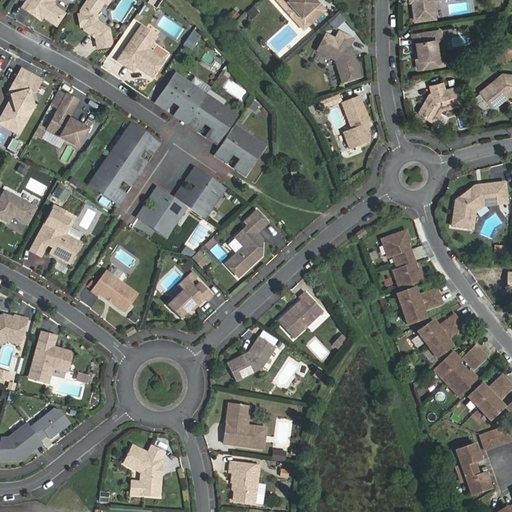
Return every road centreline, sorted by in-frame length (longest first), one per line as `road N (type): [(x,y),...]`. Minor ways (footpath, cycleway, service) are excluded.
road 1 (residential): [(191,364),(395,187)]
road 2 (residential): [(210,161),(100,82),(0,28)]
road 3 (residential): [(427,197),(439,250),(511,349)]
road 4 (residential): [(132,361),(0,270)]
road 5 (residential): [(0,488),(42,479),(132,405)]
road 6 (unclassified): [(407,152),(386,91),(386,0)]
